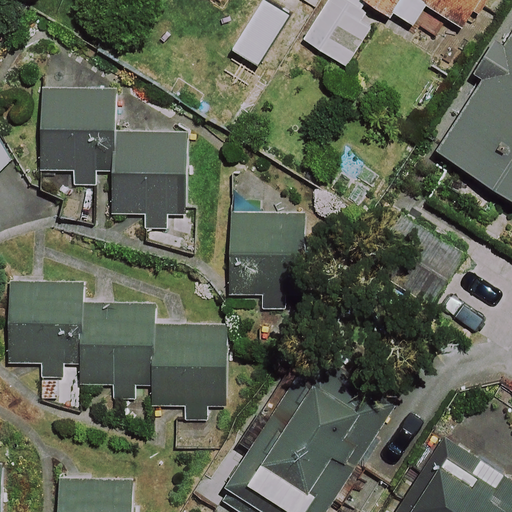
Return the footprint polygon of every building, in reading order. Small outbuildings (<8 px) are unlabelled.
[(350,69),(384,17),(412,35),(427,12),(472,41),(498,0),(326,0),(302,38),(350,69)] [(511,36),(441,153),(511,195),(511,36)] [(117,133),(119,92),(47,89),(44,169),(76,170),(76,184),(99,185),(100,170),(117,170),(115,212),(147,214),(146,229),(169,230),(170,214),(189,215),(192,136),(117,133)] [(0,176),(17,162),(0,140),(0,176)] [(309,215),(235,212),(232,295),(306,297),(309,215)] [(86,365),(86,304),(86,283),(13,281),(12,361),(46,362),(46,383),(67,383),(67,365),(86,365)] [(157,385),(158,325),(158,305),(86,304),(86,365),(85,384),(115,384),(115,399),(139,400),(139,385),(157,385)] [(158,325),(157,385),(158,385),(158,404),(186,405),(185,420),(213,421),(213,406),(228,406),(229,326),(158,325)] [(328,511),(393,409),(303,352),(245,443),(264,454),(233,504),(246,511),(328,511)] [(498,491),(432,453),(397,511),(511,511),(511,486),(503,482),(498,491)] [(128,511),(130,480),(64,477),(62,511),(128,511)]
